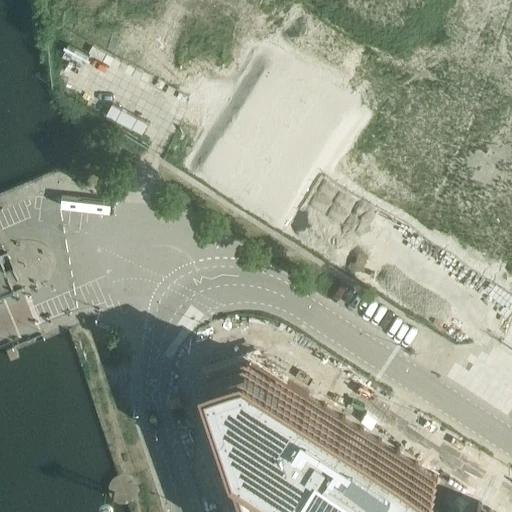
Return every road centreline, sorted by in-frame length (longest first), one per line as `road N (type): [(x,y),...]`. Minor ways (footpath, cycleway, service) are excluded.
road 1 (unclassified): [(511,446),(286,299),(237,284),(203,288)]
road 2 (unclassified): [(188,511),(152,376),(171,316),(203,288)]
road 3 (unknown): [(345,485),(410,380)]
